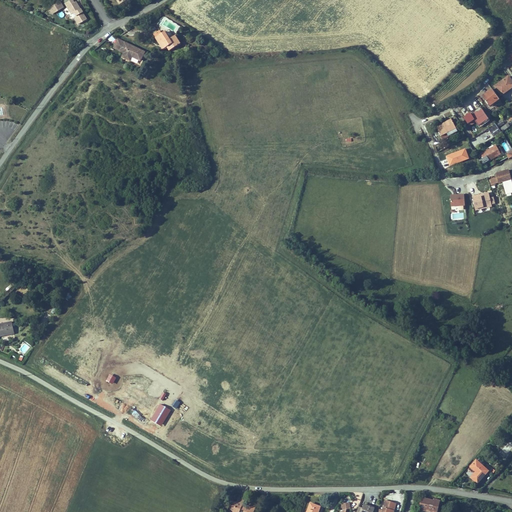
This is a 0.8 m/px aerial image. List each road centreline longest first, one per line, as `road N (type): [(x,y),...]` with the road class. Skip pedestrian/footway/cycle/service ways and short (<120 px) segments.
road 1 (residential): [(0,361),(217,480),(245,486)]
road 2 (residential): [(479,177),(444,181),(423,123),(479,90),(511,45)]
road 3 (tertiary): [(109,26),(0,164)]
road 4 (residential): [(415,485),(245,486)]
